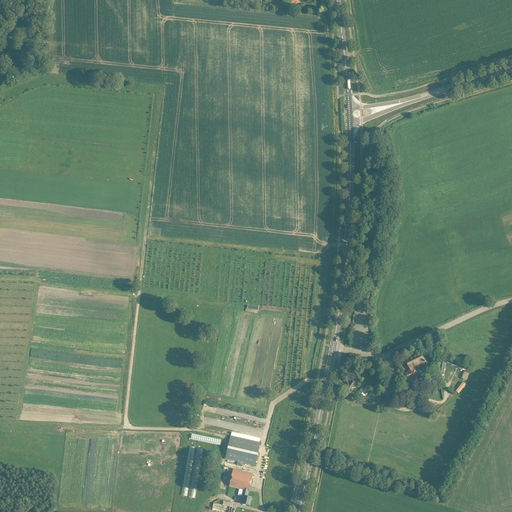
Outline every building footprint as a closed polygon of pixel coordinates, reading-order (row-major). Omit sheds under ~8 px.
[(411,371),(404,374),(407,379),(409,379),(412,386),(421,381),(416,370),(427,364),(421,352),(405,360),(411,371)] [(445,357),(445,358),(444,360),(458,366),(459,363),(445,357)] [(344,389),(348,392),(350,393),(353,389),(354,390),(355,389),(356,389),(355,390),(365,396),(371,388),(363,382),(358,388),(357,388),(358,386),(350,380),(344,389)] [(463,382),(455,391),(459,394),(466,385),(463,382)] [(220,445),(222,439),(192,433),(191,439),(220,445)] [(260,443),(255,441),(231,436),(225,459),(237,462),(237,465),(242,466),(243,463),(255,466),(260,443)] [(253,473),(248,472),(233,469),(229,486),(239,489),(238,495),(244,497),(243,504),(250,505),(252,497),(248,496),(249,491),(253,473)] [(231,511),(232,507),(233,504),(226,502),(225,506),(214,503),(211,511),(231,511)]
